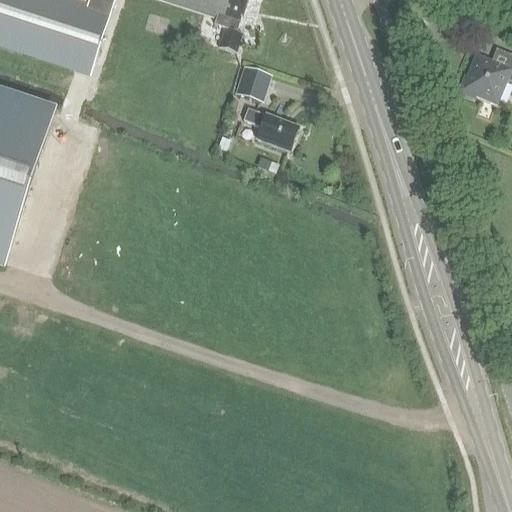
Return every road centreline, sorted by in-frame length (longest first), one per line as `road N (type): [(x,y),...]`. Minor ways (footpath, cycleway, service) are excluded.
road 1 (primary): [(485,444),(484,406),(457,311),(396,140),(381,128)]
road 2 (primary): [(381,128),(426,305),(485,444)]
road 3 (primary): [(381,128),(337,0)]
